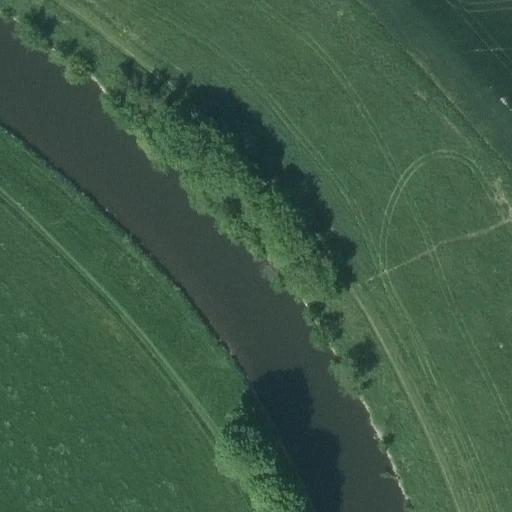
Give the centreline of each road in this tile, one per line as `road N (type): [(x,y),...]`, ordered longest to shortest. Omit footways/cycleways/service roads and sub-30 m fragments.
road 1 (track): [(474,511),(363,289),(162,68),(62,0)]
road 2 (track): [(0,190),(154,345),(236,463),(256,511)]
